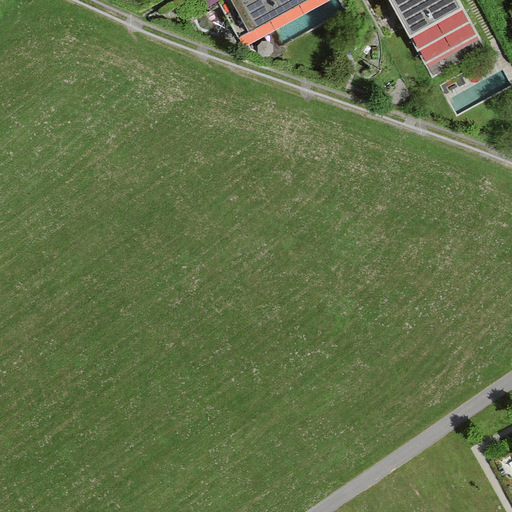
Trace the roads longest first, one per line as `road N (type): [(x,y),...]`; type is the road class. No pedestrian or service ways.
road 1 (track): [(84,0),(511,161)]
road 2 (residential): [(320,511),(511,378)]
